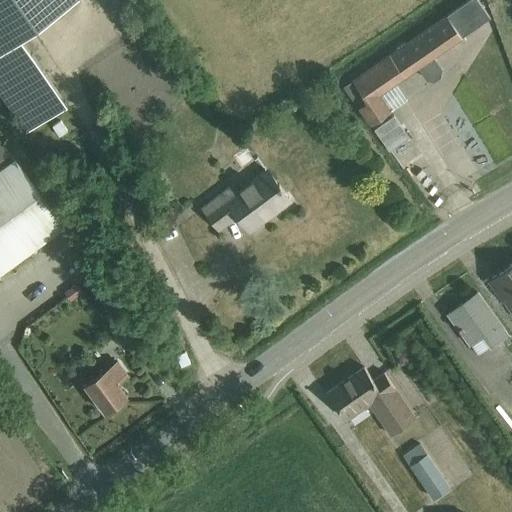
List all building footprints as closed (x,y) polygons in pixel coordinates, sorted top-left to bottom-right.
[(0,0),(0,95),(25,131),(65,103),(19,37),(71,0),(0,0)] [(490,17),(478,0),(468,0),(446,15),(461,37),(490,17)] [(442,69),(433,57),(461,37),(446,15),(355,79),(368,100),(359,106),(372,124),(392,110),(380,94),(418,67),(427,80),(433,80),(440,76),(442,69)] [(14,159),(0,138),(0,272),(62,227),(14,160),(14,159)] [(249,230),(291,200),(279,184),(279,185),(267,170),(239,191),(233,184),(202,207),(219,230),(238,216),(249,230)] [(31,289),(53,270),(45,261),(24,280),(31,289)] [(511,304),(511,265),(493,279),(511,304)] [(75,283),(65,291),(71,299),(82,291),(75,283)] [(479,356),(491,347),(507,335),(476,292),(447,314),(470,344),(479,356)] [(179,354),(177,355),(180,364),(181,366),(184,365),(188,363),(190,362),(188,359),(187,355),(185,352),(182,353),(179,354)] [(118,384),(128,377),(117,362),(85,385),(105,412),(127,396),(118,384)] [(390,435),(415,418),(383,373),(372,381),(362,367),(325,393),(344,419),(367,403),(390,435)] [(433,498),(449,487),(421,446),(405,457),(433,498)]
